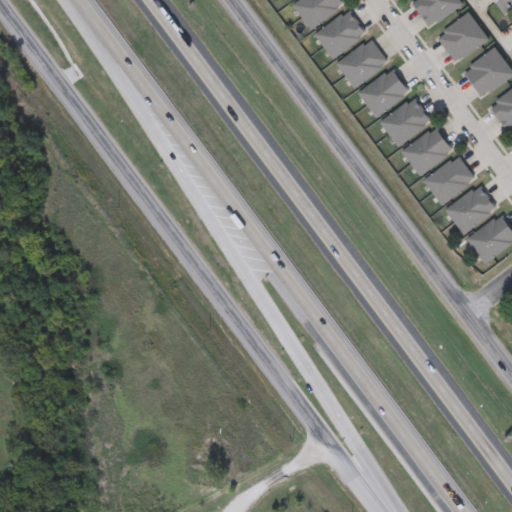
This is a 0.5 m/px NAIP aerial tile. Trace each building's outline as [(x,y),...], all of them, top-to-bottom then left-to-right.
[(311,31),(293,6),(301,0),(339,0),(345,7),(311,31)] [(411,2),(413,0),(458,0),(463,6),(431,29),(411,2)] [(511,0),(511,12),(506,17),(493,0),(511,0)] [(315,35),(349,11),(366,36),(333,60),(315,35)] [(489,42),(455,64),(437,36),(471,14),(489,42)] [(389,65),(355,89),(337,64),(371,39),(389,65)] [(497,49),(511,72),(511,78),(482,98),(464,70),(497,49)] [(359,93),(392,70),(410,94),(377,118),(359,93)] [(511,130),(508,133),(490,106),(511,90),(511,130)] [(432,122),(399,148),(381,123),(414,98),(432,122)] [(403,154),(435,128),(453,151),(421,177),(403,154)] [(443,206),(424,182),(458,156),(476,181),(443,206)] [(465,236),(446,212),(478,186),(497,210),(465,236)] [(511,245),(486,265),(468,241),(501,216),(511,230),(511,245)]
